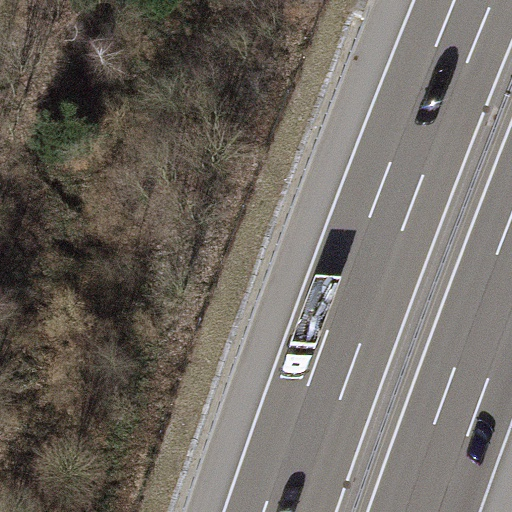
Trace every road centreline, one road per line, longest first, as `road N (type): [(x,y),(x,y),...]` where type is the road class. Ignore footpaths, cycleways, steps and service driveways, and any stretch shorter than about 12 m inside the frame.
road 1 (motorway): [(473,0),(281,511)]
road 2 (motorway): [(426,511),(511,275)]
